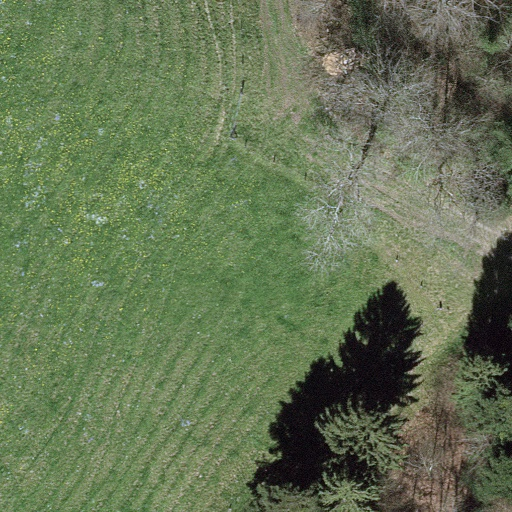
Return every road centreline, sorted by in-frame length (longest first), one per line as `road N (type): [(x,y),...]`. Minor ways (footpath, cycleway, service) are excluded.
road 1 (track): [(274,0),(288,70),(328,131),(511,249)]
road 2 (track): [(511,295),(280,511)]
